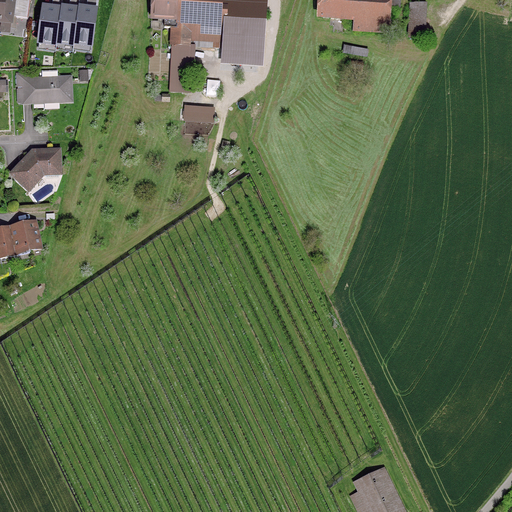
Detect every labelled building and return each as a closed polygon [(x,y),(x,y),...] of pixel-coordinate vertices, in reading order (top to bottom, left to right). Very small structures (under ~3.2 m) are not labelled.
[(10,25),(11,17),(19,18),(20,11),(12,10),(13,0),(0,0),(0,28),(2,28),(2,24),(10,25)] [(151,0),(150,17),(164,18),(163,28),(171,29),(170,47),(188,48),(188,47),(210,48),(211,42),(220,42),(222,25),(225,26),(226,9),(221,9),(221,0),(151,0)] [(243,0),(243,35),(259,35),(260,0),(243,0)] [(353,31),(388,33),(390,0),(319,0),(318,17),(353,19),(353,31)] [(62,6),(43,4),(38,41),(56,43),(56,42),(73,44),(73,42),(92,45),(97,7),(80,4),(80,6),(63,4),(62,6)] [(408,26),(407,37),(424,38),(425,4),(409,4),(408,26)] [(31,86),(31,102),(31,104),(43,104),(43,101),(69,100),(68,80),(57,80),(56,71),(41,72),(41,81),(35,81),(35,86),(31,86)] [(30,79),(25,74),(16,75),(16,88),(22,88),(30,79)] [(8,82),(0,82),(0,92),(9,92),(8,82)] [(33,153),(33,157),(28,157),(11,175),(28,191),(42,175),(45,179),(57,178),(59,176),(58,152),(33,153)] [(26,226),(11,229),(16,251),(26,249),(29,251),(39,249),(34,224),(27,225),(27,223),(26,223),(26,226)] [(403,511),(383,469),(353,484),(366,511),(403,511)]
